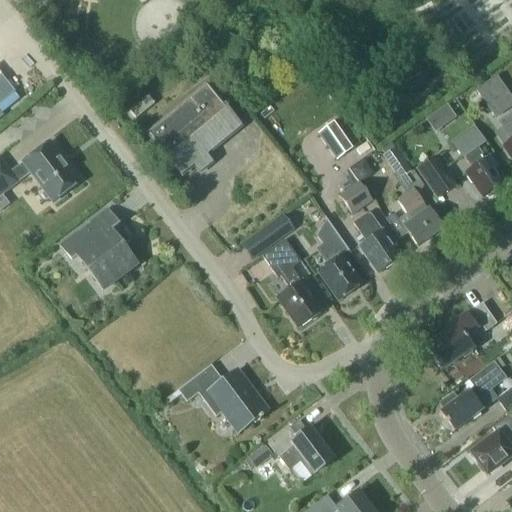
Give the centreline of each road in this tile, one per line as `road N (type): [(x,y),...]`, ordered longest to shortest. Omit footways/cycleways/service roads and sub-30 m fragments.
road 1 (residential): [(378,353),(307,374),(274,364),(223,283),(56,80)]
road 2 (residential): [(511,232),(404,307),(378,353)]
road 3 (residential): [(378,353),(386,425),(448,511)]
